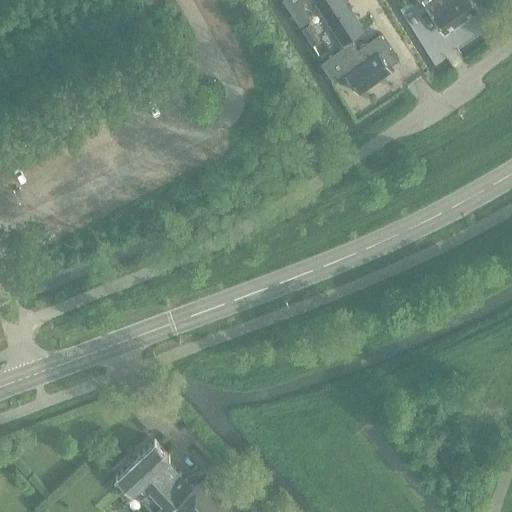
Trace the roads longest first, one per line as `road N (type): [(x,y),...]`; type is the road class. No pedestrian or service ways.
road 1 (unclassified): [(36,374),(18,326),(246,229),(477,72)]
road 2 (secondary): [(511,171),(394,237),(36,374)]
